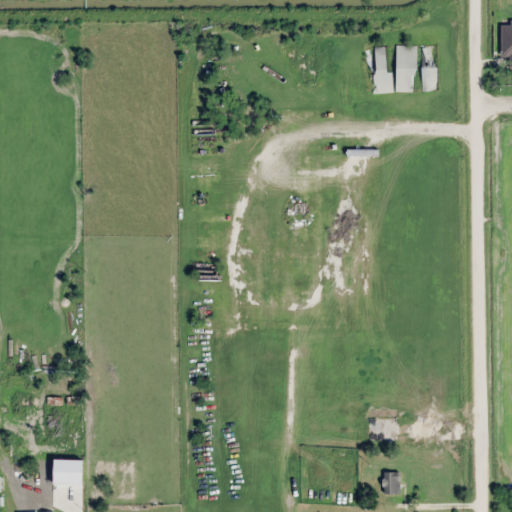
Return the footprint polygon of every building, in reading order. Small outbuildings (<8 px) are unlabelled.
[(511,22),(500,23),(501,57),(510,57),(510,70),(511,69),(511,22)] [(437,91),(437,45),(421,45),(421,91),(437,91)] [(389,92),(388,46),(370,46),(372,93),(389,92)] [(416,46),(396,46),(396,91),(416,91),(416,46)] [(368,442),(398,442),(398,418),(368,418),(368,442)] [(82,484),(82,459),(53,459),(53,484),(82,484)] [(384,473),(384,494),(399,494),(399,473),(384,473)]
